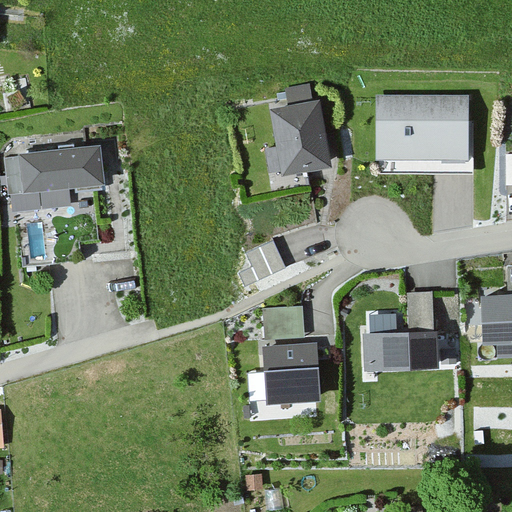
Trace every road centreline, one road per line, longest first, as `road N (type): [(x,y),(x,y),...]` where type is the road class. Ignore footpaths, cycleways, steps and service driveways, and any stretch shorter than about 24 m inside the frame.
road 1 (residential): [(0,373),(144,336)]
road 2 (residential): [(375,235),(423,249),(511,235)]
